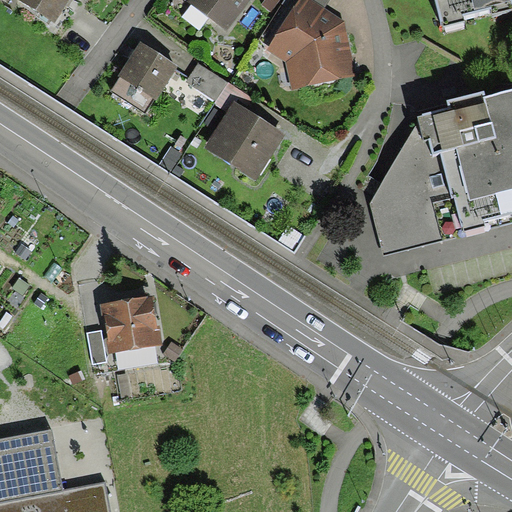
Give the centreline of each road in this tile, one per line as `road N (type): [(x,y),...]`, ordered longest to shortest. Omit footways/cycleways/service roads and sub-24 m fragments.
road 1 (primary): [(0,125),(451,430)]
road 2 (residential): [(370,0),(383,51),(381,86),(355,168)]
